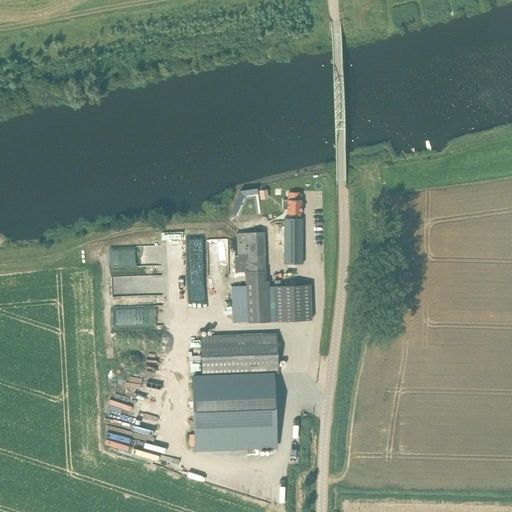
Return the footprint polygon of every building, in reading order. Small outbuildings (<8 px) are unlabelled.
[(242,204),(247,204),(246,195),(257,193),(257,187),(240,189),(242,204)] [(267,187),(259,189),(261,199),(269,197),(267,187)] [(284,264),(292,264),(302,264),(302,218),(300,218),(300,214),(301,214),(301,193),(288,193),(288,200),(288,209),(288,220),(289,220),(289,224),(284,224),(284,264)] [(225,225),(235,221),(232,216),(223,220),(225,225)] [(248,322),(248,323),(270,322),(311,320),(310,284),(267,286),(264,231),(238,232),(239,255),(235,255),(236,272),(246,272),(246,286),(248,322)] [(228,238),(208,239),(209,268),(229,268),(228,238)] [(106,251),(106,265),(116,265),(115,251),(106,251)] [(115,294),(161,295),(161,280),(115,279),(115,294)] [(248,322),(246,286),(231,286),(233,322),(248,322)] [(113,326),(165,325),(165,307),(112,308),(113,326)] [(276,334),(201,337),(202,377),(273,374),(274,374),(278,374),(276,334)] [(164,362),(163,340),(155,340),(155,336),(147,336),(148,363),(164,362)] [(366,360),(384,363),(388,343),(370,339),(366,360)] [(191,377),(194,450),(277,448),(274,374),(273,374),(202,377),(191,377)]
